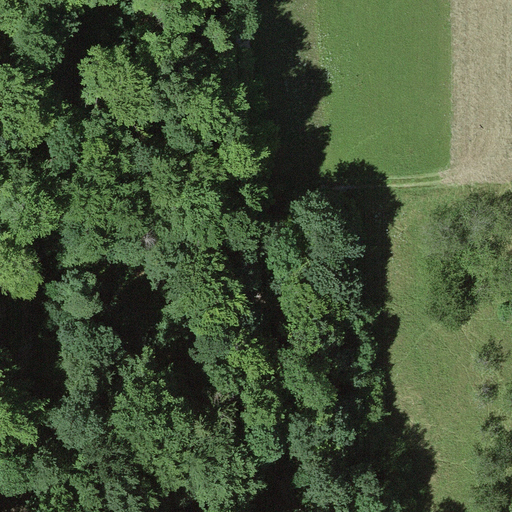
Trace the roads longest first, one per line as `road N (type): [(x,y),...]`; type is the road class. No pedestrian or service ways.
road 1 (track): [(295,511),(253,300),(252,123),(241,0)]
road 2 (track): [(63,0),(9,511)]
